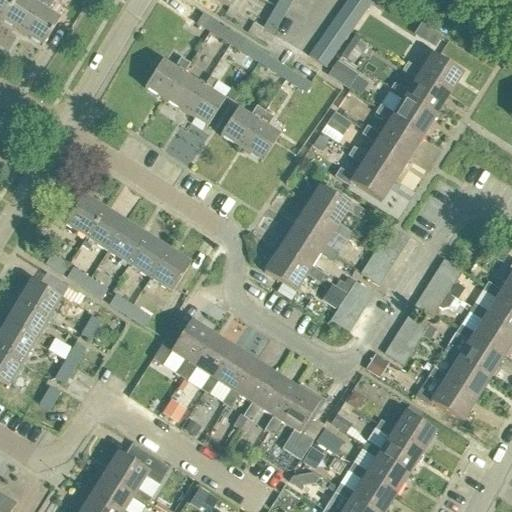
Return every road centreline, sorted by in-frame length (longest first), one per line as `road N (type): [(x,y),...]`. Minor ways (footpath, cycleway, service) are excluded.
road 1 (residential): [(511,225),(462,196),(351,365),(333,368),(240,308),(230,247),(214,224),(60,127)]
road 2 (residential): [(259,504),(95,402),(61,453),(31,459),(0,439)]
road 3 (residential): [(60,127),(137,0)]
